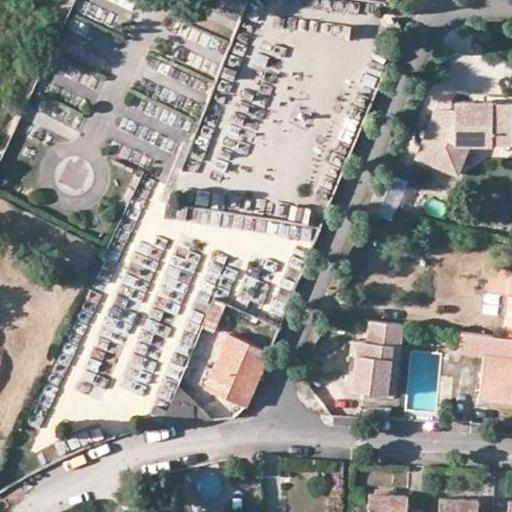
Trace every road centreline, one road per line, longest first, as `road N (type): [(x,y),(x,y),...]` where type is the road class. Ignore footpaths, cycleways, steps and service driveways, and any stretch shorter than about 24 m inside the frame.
road 1 (residential): [(267,426),(431,0)]
road 2 (residential): [(27,511),(92,465),(267,426)]
road 3 (residential): [(267,426),(511,446)]
